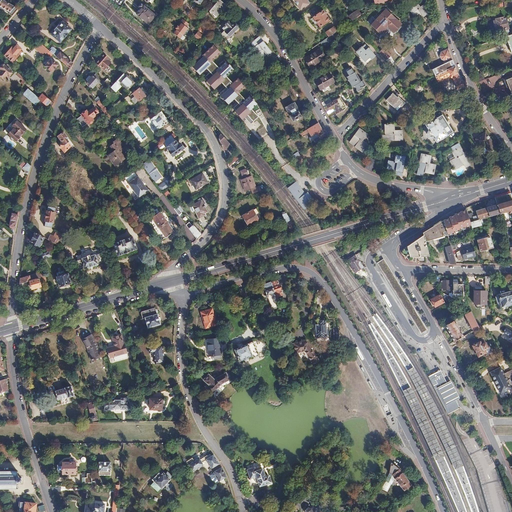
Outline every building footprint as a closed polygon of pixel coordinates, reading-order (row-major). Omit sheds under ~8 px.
[(12,16),(18,9),(7,2),(3,0),(2,0),(0,0),(0,4),(10,10),(8,14),(12,16)] [(218,0),(209,11),(216,17),(226,5),(219,0),(218,0)] [(290,0),(293,3),(295,2),(297,5),(296,6),(297,8),(298,7),(301,8),(301,9),(311,3),(308,0),(290,0)] [(408,6),(416,19),(422,15),(423,16),(430,11),(429,10),(430,10),(429,8),(426,4),(420,7),(416,1),(408,6)] [(10,10),(0,4),(0,8),(8,14),(10,10)] [(136,14),(148,24),(155,15),(143,6),(141,4),(140,4),(139,4),(138,5),(138,6),(140,8),(141,9),(136,14)] [(401,23),(395,18),(385,9),(380,14),(379,13),(374,18),(376,19),(370,25),(380,33),(387,26),(393,32),(401,23)] [(351,20),(359,15),(361,14),(357,10),(348,16),(349,17),(351,20)] [(330,20),(323,11),(313,17),(320,27),(330,20)] [(351,20),(349,17),(342,22),(345,25),(351,20)] [(509,31),(504,18),(502,19),(501,17),(494,19),(495,21),(492,21),(497,34),(509,31)] [(183,35),(190,25),(182,19),(171,33),(182,41),(185,37),(183,35)] [(25,30),(28,27),(23,22),(20,26),(25,30)] [(229,36),(237,28),(233,23),(231,25),(227,22),(225,24),(225,26),(222,28),(224,30),(220,34),(225,39),(228,36),(229,36)] [(71,30),(63,23),(59,27),(55,30),(56,31),(53,35),(61,42),(71,30)] [(387,26),(381,33),(385,37),(392,30),(387,26)] [(214,36),(219,30),(216,27),(211,32),(214,36)] [(329,36),(336,31),(333,27),(326,32),(329,36)] [(202,36),(197,32),(194,35),(199,40),(202,36)] [(271,52),(262,40),(258,44),(254,39),(250,42),(253,47),(251,48),(258,53),(262,58),(265,55),(266,56),(271,52)] [(50,51),(40,43),(35,49),(43,55),(45,53),(47,54),(50,51)] [(375,56),(365,44),(357,52),(364,61),(369,57),(371,59),(375,56)] [(5,56),(13,62),(20,54),(18,53),(21,49),(17,46),(14,49),(12,48),(5,56)] [(73,63),(60,52),(60,53),(56,49),(52,53),(70,68),(73,63)] [(305,58),(311,67),(325,58),(319,49),(305,58)] [(453,62),(450,53),(448,49),(443,51),(441,55),(443,59),(446,60),(444,64),(432,69),(435,75),(437,74),(455,66),(453,62)] [(203,63),(209,56),(206,53),(200,60),(203,63)] [(97,62),(104,68),(110,62),(107,59),(108,58),(104,54),(97,62)] [(58,65),(51,59),(45,66),(52,73),(58,65)] [(12,72),(7,68),(9,66),(7,64),(6,63),(4,65),(0,68),(0,69),(0,75),(5,80),(12,72)] [(458,74),(455,66),(437,74),(435,75),(438,81),(443,79),(449,76),(453,78),(455,83),(457,89),(463,86),(463,85),(462,84),(458,74)] [(360,81),(354,72),(353,72),(351,68),(346,71),(349,75),(346,76),(352,86),(356,87),(358,91),(363,88),(362,87),(365,85),(362,80),(360,81)] [(25,79),(18,73),(17,75),(22,80),(20,82),(22,84),(25,79)] [(134,82),(124,73),(114,84),(111,87),(116,91),(122,86),(120,84),(121,82),(128,88),(134,82)] [(329,73),(316,81),(321,90),(334,82),(329,73)] [(93,76),(93,75),(86,82),(93,88),(99,81),(93,76)] [(511,95),(511,87),(509,89),(505,80),(509,78),(511,75),(502,78),(505,86),(509,96),(511,95)] [(114,84),(107,78),(104,82),(110,88),(111,87),(114,84)] [(145,95),(139,88),(133,93),(135,95),(131,98),(135,103),(145,95)] [(53,103),(43,94),(39,98),(30,90),(25,95),(36,105),(40,100),(48,106),(51,109),(53,103)] [(393,93),(386,100),(395,109),(399,105),(402,107),(406,103),(398,96),(397,97),(393,93)] [(345,105),(340,97),(332,102),(330,98),(321,103),(327,112),(333,108),(334,110),(336,113),(337,112),(337,113),(342,111),(341,110),(342,109),(342,108),(345,105)] [(301,116),(298,112),(300,111),(294,102),(286,108),(290,117),(291,116),(294,121),(301,116)] [(383,111),(375,104),(372,108),(381,115),(383,111)] [(257,116),(247,105),(240,111),(250,122),(257,116)] [(77,119),(83,127),(93,120),(92,118),(96,116),(95,115),(98,113),(94,108),(88,112),(87,111),(77,119)] [(115,122),(107,112),(105,114),(113,124),(115,122)] [(149,115),(159,129),(166,124),(158,114),(156,115),(154,112),(149,115)] [(453,132),(442,115),(425,125),(429,130),(428,131),(427,132),(427,133),(427,134),(427,135),(429,137),(430,137),(431,137),(433,137),(436,142),(453,132)] [(484,122),(480,116),(474,120),(478,126),(484,122)] [(309,128),(318,122),(317,118),(307,124),(309,128)] [(21,133),(25,129),(16,121),(16,122),(13,122),(12,123),(12,126),(13,128),(8,134),(10,136),(10,137),(10,138),(11,138),(11,139),(12,139),(13,139),(15,141),(18,137),(21,134),(21,133)] [(322,129),(318,122),(309,128),(299,134),(300,135),(301,134),(302,136),(310,131),(313,136),(309,138),(311,141),(318,136),(316,133),(322,129)] [(402,140),(402,130),(394,130),(394,124),(389,124),(386,124),(386,125),(385,125),(385,133),(387,133),(386,135),(382,135),(382,140),(402,140)] [(356,148),(363,152),(364,151),(365,151),(366,149),(368,144),(363,142),(367,135),(358,130),(351,144),(356,147),(356,148)] [(495,147),(485,132),(475,139),(482,148),(485,146),(488,152),(495,147)] [(73,145),(64,133),(58,137),(62,143),(62,149),(65,153),(73,145)] [(223,148),(229,143),(228,142),(220,133),(219,135),(218,138),(219,139),(220,142),(221,144),(222,146),(223,148)] [(176,140),(177,139),(175,135),(173,137),(172,135),(163,142),(164,143),(160,147),(162,150),(165,148),(176,140)] [(10,148),(14,143),(6,136),(2,141),(10,148)] [(124,145),(119,138),(113,142),(114,143),(118,149),(121,146),(124,145)] [(184,148),(180,143),(179,144),(176,140),(165,148),(167,151),(168,152),(168,153),(171,157),(184,148)] [(125,159),(120,152),(123,150),(121,146),(118,149),(114,143),(110,146),(112,148),(114,151),(112,153),(108,156),(113,163),(114,162),(116,165),(121,161),(122,161),(125,159)] [(466,167),(470,165),(459,144),(454,146),(456,149),(452,152),(455,158),(450,161),(453,165),(452,166),(453,168),(454,168),(455,169),(462,165),(462,164),(464,163),(466,167)] [(229,166),(240,156),(240,155),(238,153),(228,162),(229,165),(229,166)] [(395,175),(403,176),(406,156),(396,155),(395,162),(389,161),(388,167),(387,166),(387,168),(388,169),(388,170),(396,171),(395,175)] [(432,157),(422,155),(418,175),(423,176),(424,171),(426,172),(426,173),(434,174),(434,172),(436,172),(436,170),(435,169),(436,166),(430,165),(432,157)] [(368,169),(374,160),(370,158),(365,167),(366,168),(368,169)] [(162,177),(149,160),(142,165),(155,182),(162,177)] [(372,171),(378,162),(374,160),(368,169),(370,170),(372,171)] [(29,170),(31,166),(27,163),(22,169),(28,174),(29,170)] [(254,185),(249,175),(246,176),(245,173),(246,173),(243,168),(238,170),(240,176),(242,175),(243,177),(239,179),(245,190),(250,187),(252,192),(260,188),(258,183),(254,185)] [(149,191),(138,176),(138,177),(134,171),(125,177),(129,184),(139,198),(149,191)] [(196,189),(211,180),(205,171),(191,180),(196,189)] [(448,172),(440,175),(443,182),(450,180),(448,172)] [(296,180),(286,188),(301,208),(311,200),(296,180)] [(157,185),(160,190),(168,186),(166,181),(157,185)] [(54,192),(59,186),(56,183),(51,189),(54,192)] [(511,196),(511,193),(503,195),(495,198),(498,205),(500,214),(507,212),(508,213),(510,212),(509,211),(511,210),(511,196)] [(193,205),(199,218),(204,216),(202,213),(207,210),(205,205),(204,206),(202,200),(193,205)] [(114,211),(119,207),(117,205),(108,211),(110,213),(114,211)] [(500,214),(498,205),(487,208),(490,217),(500,214)] [(53,208),(45,207),(45,211),(44,211),(42,221),(43,221),(42,226),(49,228),(50,223),(51,223),(53,213),(52,212),(53,208)] [(123,213),(119,207),(114,211),(118,217),(123,213)] [(490,217),(487,208),(477,211),(480,220),(483,219),(490,217)] [(249,225),(258,220),(252,210),(243,215),(249,225)] [(447,219),(444,220),(448,235),(454,233),(454,232),(460,230),(460,229),(466,227),(466,226),(472,225),(471,222),(469,214),(467,210),(464,211),(462,211),(461,212),(459,213),(456,214),(456,215),(453,216),(450,217),(450,219),(447,219)] [(295,225),(291,219),(286,212),(285,211),(283,213),(286,223),(289,222),(290,228),(296,226),(295,225)] [(14,232),(17,219),(18,214),(12,213),(9,229),(14,234),(14,232)] [(165,237),(174,231),(167,221),(166,221),(162,216),(155,221),(159,226),(158,227),(165,237)] [(511,234),(507,218),(502,220),(507,236),(511,234)] [(472,225),(473,228),(482,225),(482,224),(485,223),(483,219),(480,220),(476,221),(471,222),(472,225)] [(448,235),(444,220),(439,223),(434,226),(428,230),(424,233),(426,242),(449,236),(448,235)] [(140,239),(147,235),(140,223),(133,228),(140,239)] [(202,234),(199,230),(198,230),(194,225),(193,226),(189,229),(197,239),(200,236),(202,234)] [(107,240),(103,227),(97,228),(99,235),(102,234),(104,241),(107,240)] [(39,246),(44,237),(35,233),(31,242),(39,246)] [(57,244),(60,237),(54,234),(52,237),(49,236),(47,239),(57,244)] [(429,257),(424,236),(405,247),(404,248),(403,250),(402,251),(402,252),(403,253),(403,254),(404,255),(405,255),(406,256),(408,255),(409,255),(410,256),(429,257)] [(114,244),(118,255),(119,255),(135,249),(136,249),(132,237),(124,240),(124,239),(119,240),(119,242),(114,244)] [(493,247),(490,237),(486,239),(486,237),(482,238),(482,237),(477,238),(481,251),(493,247)] [(456,264),(451,246),(445,248),(449,264),(451,264),(456,264)] [(476,256),(473,246),(461,249),(462,252),(458,253),(459,260),(464,259),(464,260),(476,256)] [(51,256),(50,251),(47,252),(38,255),(40,260),(43,259),(44,260),(48,258),(48,257),(51,256)] [(319,262),(312,251),(306,255),(313,266),(319,262)] [(79,269),(84,268),(85,268),(98,264),(103,262),(101,253),(91,256),(90,255),(87,255),(87,257),(77,260),(79,269)] [(352,273),(362,268),(356,254),(346,259),(352,273)] [(397,281),(384,260),(377,263),(391,285),(397,281)] [(360,280),(367,275),(363,268),(355,273),(360,280)] [(69,278),(68,273),(65,274),(64,270),(62,271),(62,270),(59,271),(59,272),(57,273),(58,276),(57,277),(60,286),(71,283),(70,282),(69,278)] [(40,278),(38,273),(21,278),(20,284),(30,281),(38,278),(40,278)] [(41,286),(38,278),(30,281),(32,289),(41,286)] [(464,297),(463,285),(458,285),(458,280),(454,280),(454,294),(453,294),(453,295),(453,298),(456,300),(460,297),(464,297)] [(283,294),(283,292),(281,292),(281,290),(282,290),(280,286),(279,287),(279,285),(280,284),(279,282),(278,282),(278,281),(272,283),(272,282),(264,285),(266,291),(265,291),(272,309),(280,306),(277,297),(283,296),(282,295),(283,294)] [(397,281),(391,285),(421,334),(425,332),(427,330),(397,281)] [(453,290),(453,282),(442,282),(442,290),(453,290)] [(487,301),(487,291),(475,292),(475,301),(487,301)] [(511,294),(511,292),(499,296),(500,297),(496,298),(499,307),(502,306),(503,308),(506,307),(506,308),(511,306),(511,304),(511,303),(511,294)] [(435,307),(444,302),(440,295),(437,296),(435,293),(432,295),(433,298),(431,299),(435,307)] [(296,301),(295,294),(288,295),(288,297),(289,302),(296,301)] [(160,324),(157,315),(155,308),(140,312),(142,319),(144,319),(147,328),(160,324)] [(217,325),(212,309),(201,312),(205,328),(217,325)] [(480,328),(471,312),(466,314),(475,331),(480,328)] [(326,337),(325,319),(315,320),(316,337),(326,337)] [(464,337),(455,320),(446,325),(455,342),(464,337)] [(285,331),(285,324),(278,323),(277,332),(282,333),(282,330),(285,331)] [(140,332),(137,325),(130,327),(131,331),(133,336),(136,337),(136,333),(140,332)] [(126,352),(121,335),(112,337),(115,346),(108,348),(110,357),(126,352)] [(91,360),(100,357),(97,346),(91,336),(82,340),(88,350),(91,360)] [(221,355),(219,339),(207,340),(208,356),(221,355)] [(265,350),(266,348),(266,346),(264,341),(259,339),(254,341),(253,341),(234,349),(239,360),(245,358),(252,355),(252,356),(254,356),(255,357),(257,356),(258,353),(262,351),(265,350)] [(319,360),(306,340),(305,340),(305,339),(302,339),(302,340),(293,342),(296,353),(305,351),(313,364),(319,360)] [(484,340),(474,346),(476,349),(474,350),(476,354),(477,353),(479,356),(486,353),(487,355),(493,352),(490,346),(488,347),(484,340)] [(155,364),(164,363),(162,346),(148,347),(149,353),(153,353),(155,364)] [(447,380),(440,367),(435,369),(427,373),(447,412),(460,405),(456,397),(451,388),(447,380)] [(510,379),(511,378),(511,369),(504,373),(501,367),(491,372),(501,393),(511,388),(511,389),(511,382),(511,383),(510,379)] [(222,384),(230,380),(226,373),(217,378),(215,380),(209,375),(204,380),(209,386),(207,388),(212,394),(222,384)] [(451,388),(456,397),(460,395),(451,378),(447,380),(451,388)] [(35,394),(32,386),(23,388),(25,397),(35,394)] [(74,395),(71,386),(56,390),(55,388),(54,389),(49,390),(48,390),(52,402),(58,400),(59,400),(58,399),(67,396),(67,397),(74,395)] [(129,408),(129,398),(121,398),(121,400),(114,400),(113,401),(109,401),(105,402),(105,409),(114,409),(114,408),(121,408),(121,409),(126,409),(126,408),(129,408)] [(164,404),(164,399),(162,399),(150,399),(150,409),(162,409),(162,404),(164,404)] [(216,458),(214,455),(212,456),(211,455),(207,456),(204,457),(200,459),(198,460),(197,459),(193,461),(191,459),(191,458),(184,462),(188,468),(190,467),(192,470),(202,465),(200,462),(206,459),(211,468),(219,463),(218,461),(216,458)] [(110,462),(99,462),(99,475),(110,475),(110,462)] [(75,474),(75,463),(63,463),(63,474),(75,474)] [(411,484),(403,474),(402,474),(399,469),(399,468),(393,464),(392,465),(390,465),(390,473),(385,482),(391,485),(395,478),(396,479),(395,480),(401,487),(402,486),(404,490),(411,484)] [(265,477),(261,466),(248,471),(250,479),(254,478),(256,484),(258,483),(260,486),(271,482),(268,476),(265,477)] [(224,472),(222,469),(222,467),(214,471),(214,472),(219,480),(226,477),(224,472)] [(17,483),(17,482),(20,482),(20,483),(21,483),(21,482),(22,482),(22,481),(21,481),(21,478),(22,478),(22,477),(21,477),(20,476),(20,477),(17,477),(17,476),(18,476),(18,475),(17,475),(17,472),(18,472),(18,471),(17,471),(17,470),(16,470),(16,471),(0,470),(0,488),(16,488),(16,489),(17,489),(17,488),(18,488),(18,487),(17,487),(17,484),(18,484),(18,483),(17,483)] [(168,482),(171,479),(170,478),(173,476),(168,472),(166,474),(163,472),(161,475),(159,473),(155,478),(157,480),(155,482),(152,486),(158,491),(162,488),(163,489),(166,485),(167,487),(167,489),(168,490),(170,490),(173,486),(173,484),(172,483),(171,483),(170,484),(168,482)] [(219,480),(214,472),(210,474),(212,477),(211,477),(212,480),(213,479),(215,482),(219,480)] [(417,485),(423,480),(422,477),(415,482),(417,485)] [(321,511),(325,500),(317,498),(315,506),(312,504),(310,506),(310,508),(312,509),(314,508),(312,511),(321,511)] [(20,511),(34,511),(36,504),(20,502),(19,511),(20,511)] [(103,511),(104,504),(96,503),(95,509),(87,508),(86,511),(103,511)]
